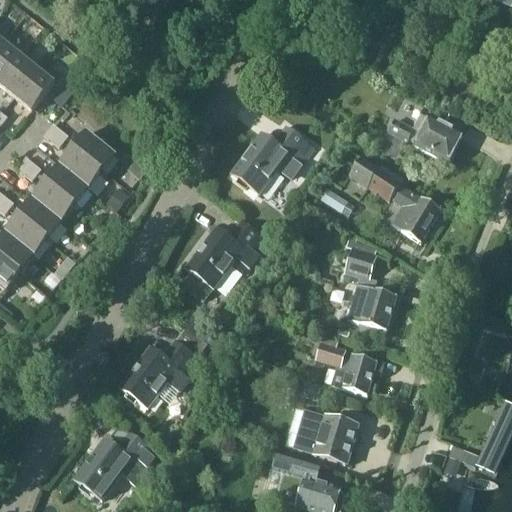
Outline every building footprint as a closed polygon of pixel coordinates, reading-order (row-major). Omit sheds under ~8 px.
[(511,0),(492,0),(492,1),(511,10),(511,0)] [(0,52),(8,42),(6,40),(2,45),(0,43),(0,52)] [(11,44),(8,42),(0,52),(0,86),(21,60),(7,49),(11,44)] [(344,53),(335,47),(331,55),(340,61),(344,53)] [(18,100),(42,70),(39,67),(35,72),(21,60),(0,86),(0,90),(16,103),(18,100)] [(44,72),(42,70),(18,100),(16,103),(32,116),(55,87),(41,76),(44,72)] [(414,131),(409,142),(418,146),(416,150),(448,166),(450,164),(453,163),(456,156),(455,153),(463,138),(421,117),(414,131)] [(409,142),(414,131),(396,122),(389,137),(407,146),(409,142)] [(52,145),(61,134),(53,128),(45,139),(52,145)] [(286,130),(274,146),(262,138),(232,178),(260,198),(279,172),(294,183),(317,152),(286,130)] [(61,134),(52,145),(60,151),(68,140),(61,134)] [(73,154),(107,181),(109,178),(104,174),(116,158),(88,135),(73,154)] [(105,183),(107,181),(73,154),(58,172),(87,195),(100,179),(105,183)] [(390,203),(400,187),(379,173),(380,172),(361,160),(349,179),(368,191),(369,190),(390,203)] [(25,179),(34,168),(26,162),(18,173),(25,179)] [(147,174),(136,164),(127,175),(139,185),(147,174)] [(41,174),(34,168),(25,179),(33,185),(41,174)] [(46,187),(80,214),(82,211),(77,208),(87,195),(58,172),(46,187)] [(78,217),(80,214),(46,187),(31,206),(60,229),(73,213),(78,217)] [(441,212),(400,187),(390,203),(403,211),(392,227),(421,246),(441,212)] [(129,201),(118,192),(106,208),(116,216),(129,201)] [(0,210),(0,214),(5,219),(15,208),(7,202),(0,210)] [(19,222),(53,248),(55,245),(50,242),(60,229),(31,206),(19,222)] [(51,251),(53,248),(19,222),(4,240),(33,263),(46,247),(51,251)] [(229,241),(218,232),(188,272),(195,278),(184,292),(202,306),(213,291),(214,292),(234,266),(249,277),(272,247),(242,224),(229,241)] [(0,245),(0,262),(26,282),(27,280),(23,276),(33,263),(4,240),(0,245)] [(388,335),(398,300),(371,292),(373,284),(369,283),(376,259),(353,253),(346,277),(362,281),(349,324),(388,335)] [(24,284),(25,283),(26,282),(0,262),(0,288),(7,295),(19,280),(24,284)] [(332,388),(368,399),(378,366),(353,358),(352,364),(345,362),(347,355),(337,352),(339,346),(323,341),(317,363),(338,369),(332,388)] [(148,412),(168,386),(183,397),(206,366),(175,343),(163,360),(151,351),(121,392),(148,412)] [(511,454),(511,407),(510,407),(482,474),(501,483),(511,454)] [(348,468),(359,429),(296,412),(286,451),(348,468)] [(103,504),(122,478),(137,489),(160,458),(129,435),(117,452),(105,443),(75,483),(103,504)] [(453,449),(449,459),(466,466),(470,456),(453,449)] [(321,472),(278,459),(273,474),(284,478),(276,503),(298,510),(298,511),(302,511),(343,511),(346,501),(340,494),(317,487),(321,472)]
